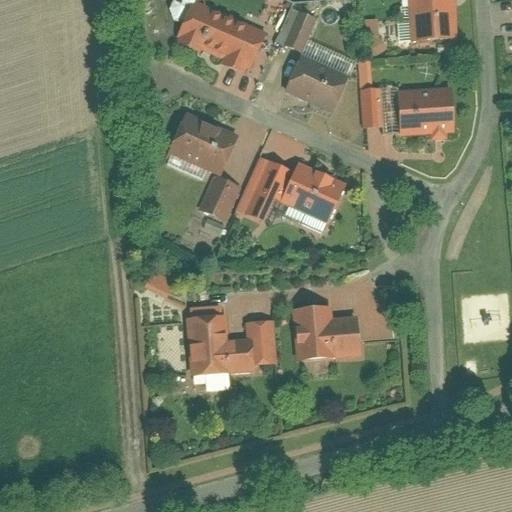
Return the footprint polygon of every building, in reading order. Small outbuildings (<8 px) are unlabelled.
[(251,25),(196,0),(173,0),(160,29),(233,63),(251,25)] [(394,0),(396,33),(442,32),(440,0),(394,0)] [(279,38),(300,47),(316,10),(295,1),(279,38)] [(364,22),(365,57),(380,56),(379,22),(364,22)] [(348,65),(304,46),(286,89),(329,108),(348,65)] [(348,116),(348,119),(370,118),(369,75),(347,75),(348,116)] [(384,127),(438,125),(438,121),(436,78),(382,81),(384,127)] [(204,162),(220,128),(171,105),(152,144),(195,164),(179,196),(207,210),(225,172),(204,162)] [(257,147),(231,203),(251,212),(262,189),(314,213),(334,170),(285,148),(280,158),(257,147)] [(145,286),(166,297),(177,276),(157,265),(145,286)] [(327,307),(286,312),(293,373),(361,365),(357,324),(329,328),(327,307)] [(225,318),(185,321),(189,381),(252,377),(251,369),(275,367),(272,321),(243,323),(244,338),(227,339),(225,318)]
